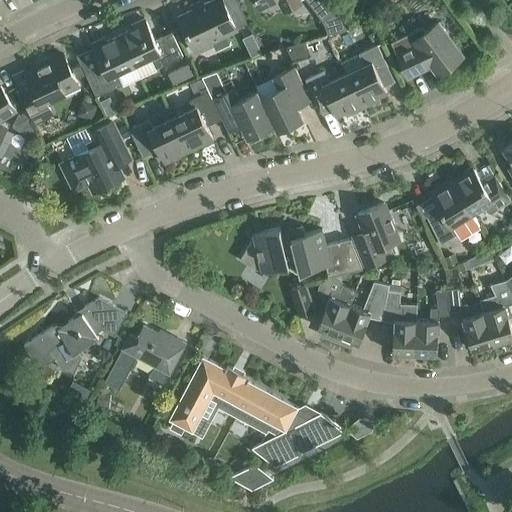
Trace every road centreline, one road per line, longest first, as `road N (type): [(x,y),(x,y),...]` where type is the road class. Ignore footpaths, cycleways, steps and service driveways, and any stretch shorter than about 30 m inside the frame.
road 1 (residential): [(118,231),(162,284),(336,374),(429,388),(511,372)]
road 2 (unclassified): [(118,231),(252,180),(398,146),(511,83)]
road 3 (secondary): [(159,511),(56,489),(0,460)]
